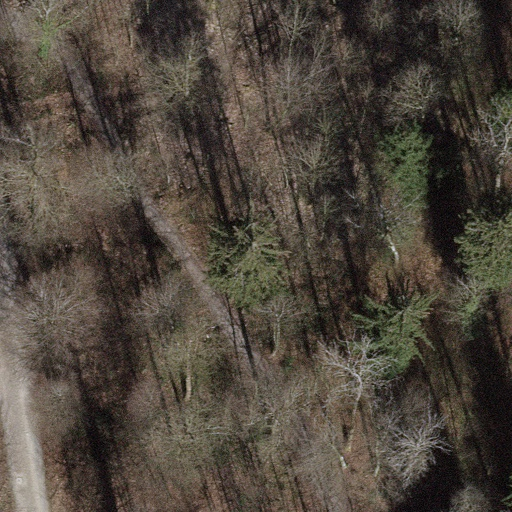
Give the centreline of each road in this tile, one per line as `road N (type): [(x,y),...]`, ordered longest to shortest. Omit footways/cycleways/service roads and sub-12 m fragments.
road 1 (track): [(0,18),(68,53),(290,413),(342,511)]
road 2 (track): [(29,511),(0,261)]
